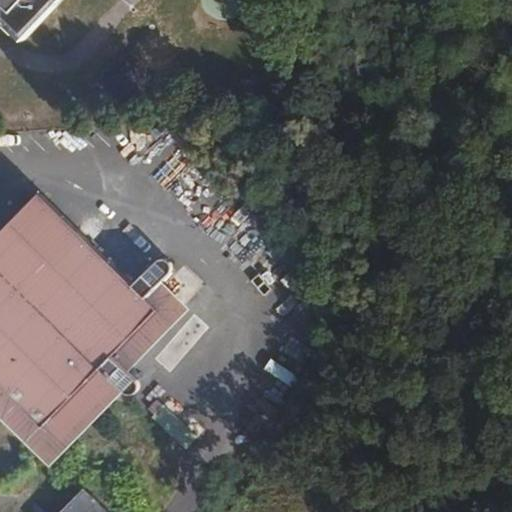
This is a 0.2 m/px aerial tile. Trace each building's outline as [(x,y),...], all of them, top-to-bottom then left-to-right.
[(0,0),(0,22),(6,17),(12,21),(10,23),(24,37),(41,21),(61,0),(0,0)] [(41,193),(12,221),(69,277),(130,337),(157,309),(144,295),(132,285),(88,241),(41,194),(41,193)] [(69,277),(12,221),(0,233),(0,386),(41,427),(44,424),(61,440),(118,383),(128,391),(131,391),(135,390),(137,387),(138,384),(137,380),(135,375),(128,368),(113,353),(130,337),(69,277)] [(156,261),(132,285),(144,295),(166,273),(168,269),(168,264),(164,260),(160,259),(156,261)] [(162,403),(150,415),(184,448),(196,436),(162,403)] [(83,488),(71,500),(94,499),(83,488)] [(71,500),(58,511),(106,511),(94,499),(71,500)]
